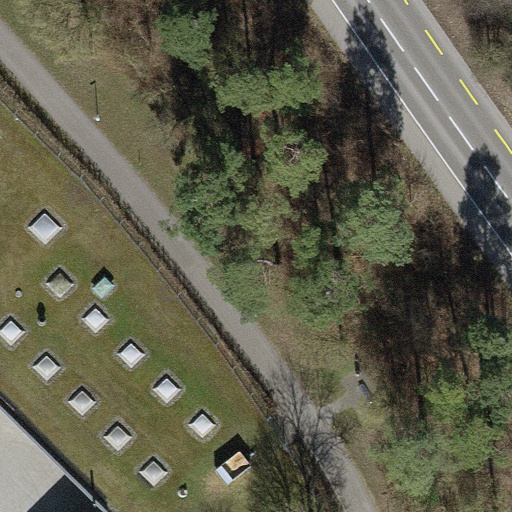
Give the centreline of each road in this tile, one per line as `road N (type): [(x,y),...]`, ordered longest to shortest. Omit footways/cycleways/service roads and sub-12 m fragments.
road 1 (track): [(363,511),(324,438),(138,197),(0,39)]
road 2 (secondary): [(511,194),(369,0)]
